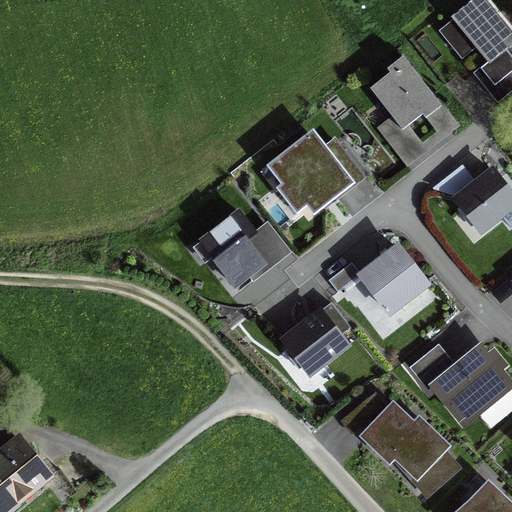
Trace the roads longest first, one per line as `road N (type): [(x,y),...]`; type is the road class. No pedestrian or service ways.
road 1 (track): [(250,385),(193,326),(156,302),(89,284),(0,278)]
road 2 (unclassified): [(93,511),(250,385)]
road 3 (residential): [(250,385),(369,511)]
